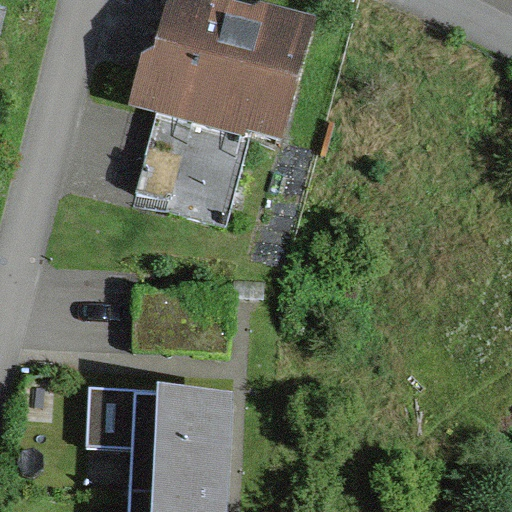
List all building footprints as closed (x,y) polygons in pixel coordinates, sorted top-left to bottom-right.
[(312,38),(189,5),(133,209),(231,236),(256,147),(280,154),(312,38)] [(0,71),(9,40),(0,37),(0,71)] [(241,308),(146,303),(143,360),(238,365),(241,308)] [(125,501),(224,506),(228,404),(97,399),(95,460),(126,461),(125,501)] [(223,511),(224,506),(125,501),(124,511),(223,511)]
